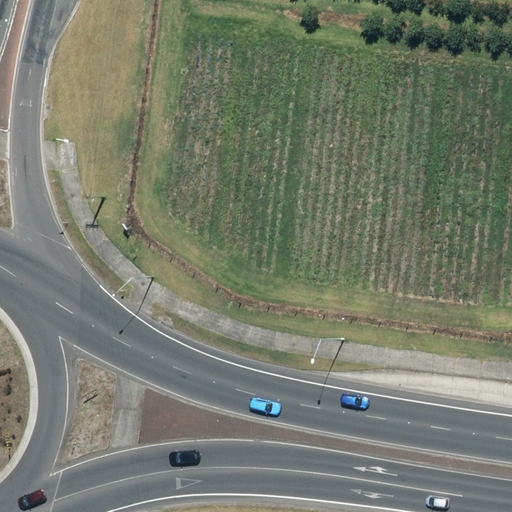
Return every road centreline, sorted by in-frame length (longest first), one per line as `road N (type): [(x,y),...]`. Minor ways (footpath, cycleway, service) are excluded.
road 1 (primary): [(511,500),(218,468),(3,504)]
road 2 (primary): [(34,316),(210,383),(317,411),(511,441)]
road 3 (tertiary): [(48,0),(28,105),(21,299)]
road 4 (primary): [(34,316),(52,354),(55,416),(37,461),(3,504)]
